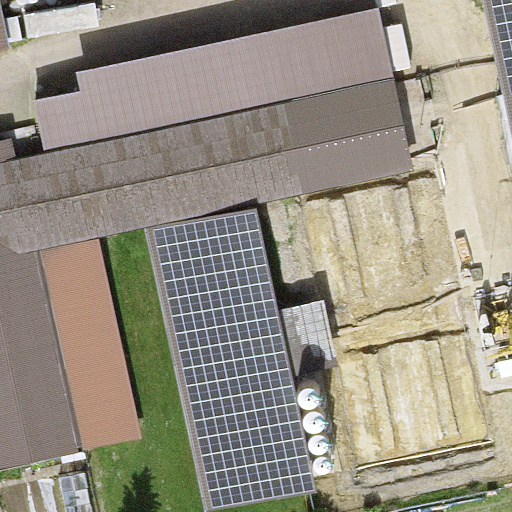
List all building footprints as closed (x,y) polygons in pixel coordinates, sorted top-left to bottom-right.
[(511,0),(484,0),(511,126),(511,0)] [(44,141),(0,150),(0,256),(97,235),(412,165),(377,7),(77,73),(80,90),(35,101),(44,141)] [(0,50),(8,49),(0,8),(0,50)] [(495,455),(432,171),(299,196),(325,298),(279,308),(292,371),(335,366),(359,479),(495,455)] [(257,208),(145,229),(205,510),(318,490),(292,371),(279,308),(257,208)] [(0,464),(138,436),(97,235),(0,256),(0,464)]
